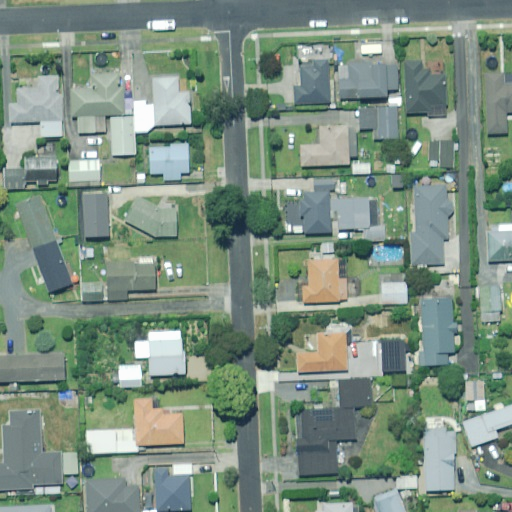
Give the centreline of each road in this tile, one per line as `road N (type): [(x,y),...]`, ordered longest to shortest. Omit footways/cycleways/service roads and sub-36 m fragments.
road 1 (residential): [(252,511),(231,11)]
road 2 (residential): [(231,11),(511,2)]
road 3 (residential): [(0,21),(231,11)]
